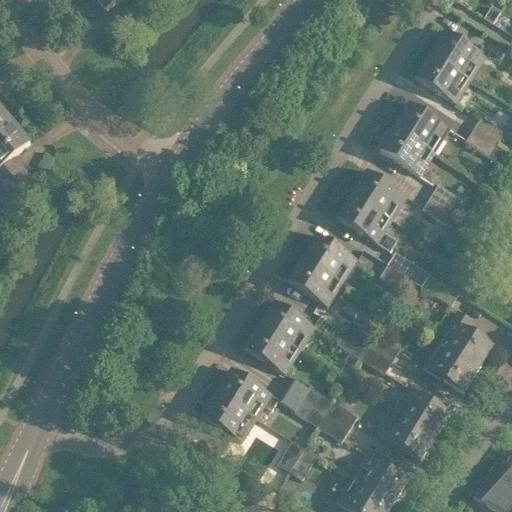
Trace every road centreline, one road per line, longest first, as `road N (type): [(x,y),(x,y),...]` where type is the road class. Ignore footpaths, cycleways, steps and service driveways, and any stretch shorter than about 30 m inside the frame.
road 1 (residential): [(29,443),(80,451),(150,445),(423,20),(426,0)]
road 2 (tertiary): [(29,443),(94,299),(161,181)]
road 3 (residential): [(161,181),(93,130),(0,14)]
road 4 (tertiary): [(161,181),(301,0)]
road 5 (residential): [(434,511),(488,425),(511,414)]
